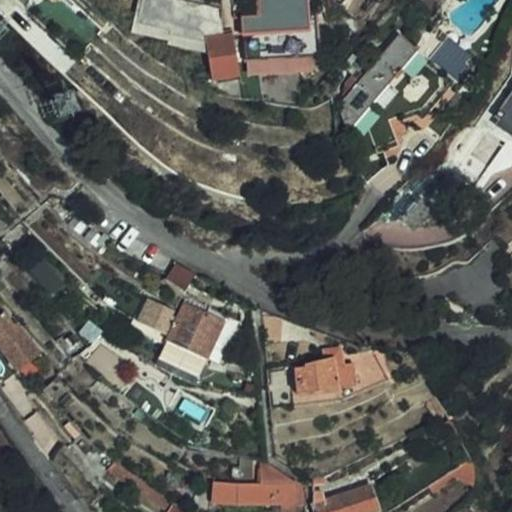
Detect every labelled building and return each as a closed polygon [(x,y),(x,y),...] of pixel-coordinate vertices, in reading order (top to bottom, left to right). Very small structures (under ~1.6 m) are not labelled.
[(417,0),(414,4),(425,13),(435,0),(417,0)] [(433,20),(449,0),(435,0),(425,13),(433,20)] [(319,59),(319,30),(261,32),(263,61),(319,59)] [(211,82),(239,78),(233,34),(222,36),(205,38),(211,82)] [(339,116),(349,134),(373,107),(388,89),(394,81),(398,83),(405,74),(402,72),(420,52),(401,36),(360,83),(352,76),(344,85),(344,102),(339,106),(344,111),(339,116)] [(365,66),(352,54),(345,61),(359,73),(365,66)] [(382,115),(396,97),(388,89),(373,107),(382,115)] [(509,166),(511,162),(511,89),(487,127),(507,142),(491,164),(499,170),(504,170),(509,166)] [(347,156),(352,168),(362,180),(388,163),(383,155),(377,157),(373,145),(347,156)] [(185,290),(194,273),(171,261),(162,278),(185,290)] [(138,321),(166,334),(177,309),(149,296),(138,321)] [(226,322),(184,302),(166,338),(208,358),(209,358),(214,347),(226,322)] [(15,326),(0,306),(0,348),(19,373),(42,355),(19,325),(15,326)] [(288,342),(287,318),(264,312),(267,343),(288,342)] [(91,318),(77,334),(87,347),(90,349),(103,330),(91,318)] [(224,352),(236,327),(226,322),(214,347),(224,352)] [(208,358),(166,338),(157,357),(198,377),(208,358)] [(337,361),(347,361),(345,346),(327,348),(327,355),(336,355),(337,361)] [(336,355),(327,355),(312,357),(313,365),(295,367),(299,394),(360,387),(358,360),(347,361),(337,361),(336,355)] [(436,419),(448,413),(437,394),(426,401),(436,419)] [(171,511),(176,501),(113,460),(101,450),(95,458),(171,511)] [(252,480),(252,457),(239,455),(239,481),(252,480)] [(252,480),(239,481),(215,481),(214,502),(242,504),(297,503),(294,482),(267,461),(261,460),(261,480),(252,480)] [(324,477),(317,478),(313,480),(314,487),(325,485),(324,477)] [(304,511),(302,504),(301,487),(294,482),(297,503),(242,504),(241,511),(304,511)] [(315,494),(315,503),(318,511),(380,511),(372,486),(324,501),(322,493),(315,494)] [(486,511),(487,511),(470,495),(464,501),(474,511),(486,511)] [(195,511),(187,508),(176,501),(171,511),(170,511),(195,511)]
